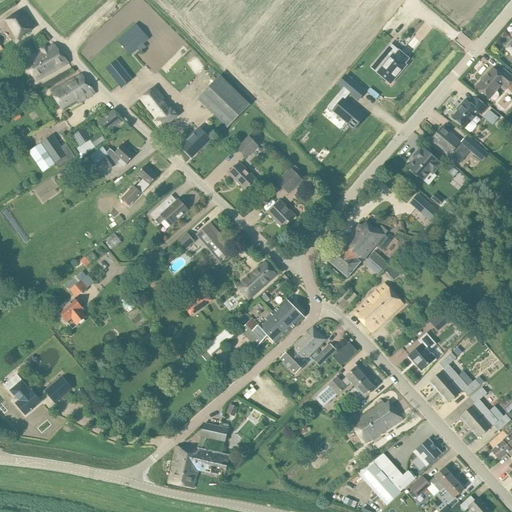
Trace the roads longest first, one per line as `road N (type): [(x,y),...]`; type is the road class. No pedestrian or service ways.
road 1 (residential): [(307,264),(279,260),(18,0)]
road 2 (tertiary): [(307,264),(316,233),(511,7)]
road 3 (unclassified): [(511,506),(335,313),(316,307)]
road 4 (tertiary): [(121,481),(308,323),(316,307)]
road 5 (tertiary): [(268,511),(121,481)]
road 6 (tertiary): [(121,481),(0,460)]
